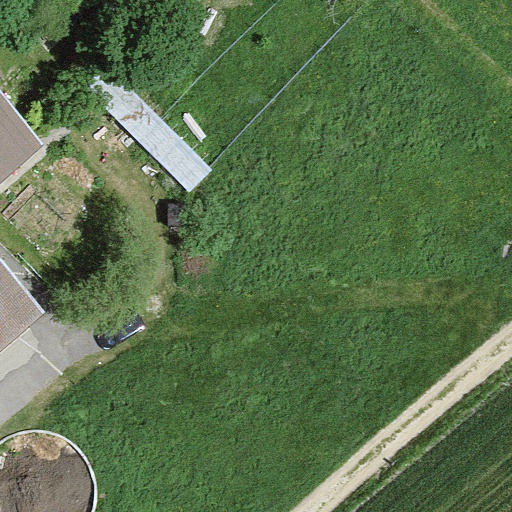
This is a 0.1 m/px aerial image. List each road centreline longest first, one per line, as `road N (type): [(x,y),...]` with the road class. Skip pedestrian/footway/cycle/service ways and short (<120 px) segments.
road 1 (track): [(511,347),(317,511)]
road 2 (track): [(422,0),(511,89)]
